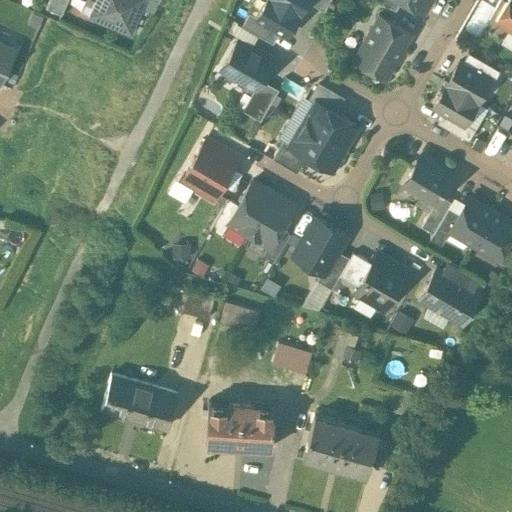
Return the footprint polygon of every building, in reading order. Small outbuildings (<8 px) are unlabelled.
[(48,0),(46,6),(61,12),(66,0),(48,0)] [(96,0),(91,13),(130,30),(142,0),(96,0)] [(300,11),(281,0),(264,0),(257,14),(256,16),(280,29),(287,33),(300,11)] [(281,0),(300,11),(306,0),(281,0)] [(329,0),(314,0),(313,2),(324,9),(329,0)] [(400,0),(380,0),(396,9),(400,0)] [(429,0),(408,0),(424,9),(429,0)] [(511,0),(506,0),(496,19),(511,28),(511,0)] [(257,14),(249,10),(242,23),(273,41),(280,29),(256,16),(257,14)] [(411,32),(379,13),(354,57),(385,75),(411,32)] [(273,58),(238,38),(221,67),(255,86),(255,87),(261,77),(273,58)] [(0,81),(15,46),(0,39),(0,81)] [(499,69),(468,51),(462,61),(490,78),(493,80),(499,69)] [(462,61),(459,59),(446,82),(477,100),(490,78),(462,61)] [(261,77),(255,87),(255,86),(242,108),(260,119),(278,87),(261,77)] [(342,96),(318,82),(310,97),(315,99),(316,99),(334,109),(342,96)] [(477,100),(446,82),(433,104),(443,110),(464,122),(477,100)] [(334,109),(316,99),(315,99),(302,123),(342,147),(356,122),(334,109)] [(464,122),(443,110),(441,115),(437,121),(442,124),(468,139),(475,128),(464,122)] [(342,147),(302,123),(290,142),(289,144),(306,153),(330,167),(342,147)] [(207,135),(201,144),(233,163),(239,153),(207,135)] [(306,153),(289,144),(290,142),(283,138),(273,157),(277,159),(297,171),(306,153)] [(233,163),(201,144),(185,172),(201,181),(197,188),(213,197),(217,191),(233,163)] [(453,172),(421,153),(404,182),(435,200),(436,201),(440,193),(453,172)] [(185,172),(181,179),(197,188),(201,181),(185,172)] [(273,190),(252,178),(238,202),(228,219),(229,220),(249,231),(273,190)] [(294,202),(273,190),(249,231),(269,243),(270,244),(280,226),(294,202)] [(440,193),(436,201),(435,200),(421,224),(433,231),(449,205),(451,200),(440,193)] [(492,209),(468,195),(459,211),(449,227),(450,228),(473,241),(492,209)] [(238,202),(228,196),(210,227),(221,233),(229,220),(228,219),(238,202)] [(433,231),(430,236),(441,243),(450,228),(449,227),(459,211),(449,205),(433,231)] [(511,220),(499,213),(492,209),(473,241),(497,255),(507,239),(511,230),(511,220)] [(345,231),(316,215),(294,253),(302,258),(305,267),(315,265),(322,269),(335,247),(345,231)] [(280,226),(270,244),(269,243),(263,253),(274,260),(290,232),(280,226)] [(511,254),(511,242),(507,239),(497,255),(494,260),(505,266),(511,254)] [(335,247),(322,269),(317,278),(331,287),(349,255),(335,247)] [(371,260),(353,250),(340,273),(357,283),(371,260)] [(407,268),(389,257),(377,250),(371,260),(357,283),(354,289),(384,306),(388,301),(407,268)] [(478,277),(447,259),(442,269),(468,284),(467,285),(471,288),(472,287),(478,277)] [(442,269),(436,266),(419,294),(462,319),(479,291),(472,287),(471,288),(467,285),(468,284),(442,269)] [(213,296),(184,287),(178,308),(207,317),(213,296)] [(245,306),(223,300),(218,320),(239,326),(245,306)] [(350,333),(340,329),(332,354),(342,357),(350,333)] [(278,338),(271,359),(305,369),(311,348),(278,338)] [(505,375),(483,368),(479,379),(501,386),(505,375)] [(178,386),(112,369),(103,403),(169,420),(178,386)] [(278,402),(212,399),(210,440),(277,444),(278,402)] [(383,431),(320,412),(308,452),(371,470),(383,431)]
